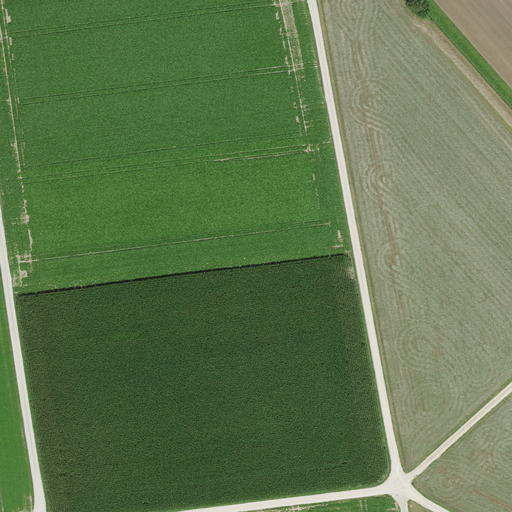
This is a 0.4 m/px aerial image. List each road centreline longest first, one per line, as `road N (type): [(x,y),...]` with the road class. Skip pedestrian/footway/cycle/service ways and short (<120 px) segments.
road 1 (track): [(312,0),(400,487)]
road 2 (track): [(0,228),(40,511)]
road 3 (track): [(400,487),(198,511)]
road 4 (track): [(511,387),(400,487)]
